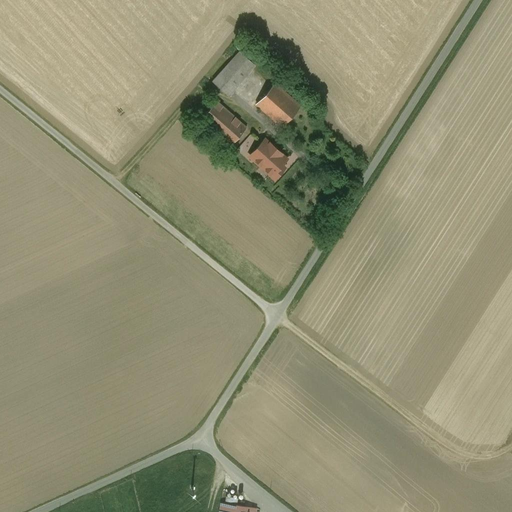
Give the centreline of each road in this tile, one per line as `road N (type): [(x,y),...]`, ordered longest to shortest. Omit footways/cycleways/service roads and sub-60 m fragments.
road 1 (unclassified): [(478,0),(197,436)]
road 2 (track): [(277,316),(455,450),(482,457),(511,446)]
road 3 (unclassified): [(197,436),(40,511)]
road 4 (track): [(114,182),(188,101),(204,91),(239,101)]
